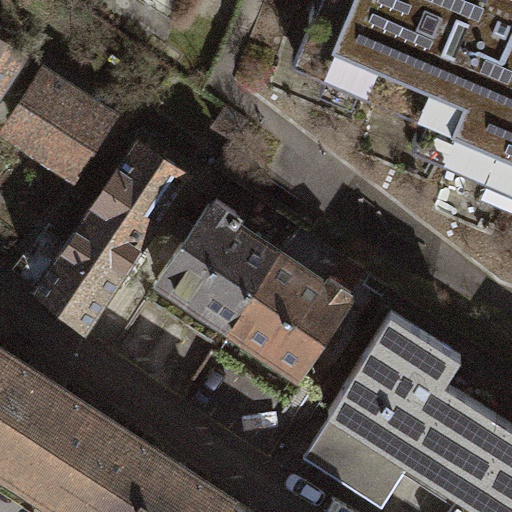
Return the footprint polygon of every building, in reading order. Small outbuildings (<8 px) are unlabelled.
[(511,0),(311,0),(289,52),(428,109),(417,136),(511,175),(511,0)] [(0,73),(3,68),(14,76),(28,54),(0,35),(0,73)] [(47,69),(11,126),(74,166),(111,109),(47,69)] [(82,186),(21,271),(86,317),(193,168),(135,126),(89,191),(82,186)] [(158,270),(229,319),(284,239),(212,191),(158,270)] [(355,288),(284,239),(229,319),(301,368),(355,288)] [(413,456),(435,470),(482,397),(443,372),(457,350),(389,307),(327,402),(335,407),(413,456)] [(0,469),(54,502),(111,418),(0,348),(0,469)] [(511,511),(511,416),(482,397),(435,470),(462,487),(500,511),(511,511)] [(413,456),(335,407),(304,456),(382,504),(413,456)] [(171,459),(111,418),(54,502),(69,511),(227,511),(234,501),(171,459)] [(500,511),(462,487),(446,511),(500,511)] [(252,511),(234,501),(227,511),(252,511)]
